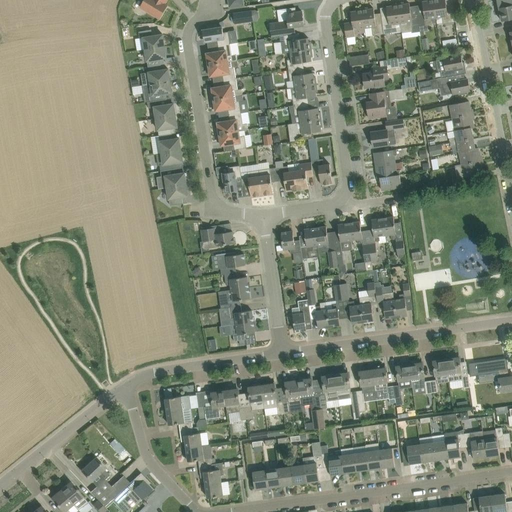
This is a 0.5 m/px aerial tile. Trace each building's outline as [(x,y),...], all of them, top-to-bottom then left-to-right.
[(144,0),(145,1),(141,7),(160,19),(168,5),(166,4),(167,0),(144,0)] [(437,19),(434,0),(428,0),(428,1),(423,2),(424,14),(418,15),(420,31),(420,32),(421,36),(424,35),(424,31),(428,31),(428,26),(432,25),(431,19),(437,19)] [(447,9),(445,0),(434,0),(437,19),(442,18),(443,24),(456,22),(454,8),(447,9)] [(387,7),(388,13),(389,24),(383,25),(384,34),(402,31),(398,3),(392,4),(393,6),(387,7)] [(420,31),(418,15),(412,16),(410,3),(404,4),(404,3),(398,3),(402,31),(402,33),(412,32),(412,33),(420,32),(420,31)] [(511,5),(500,8),(502,20),(502,21),(511,19),(511,5)] [(287,9),(288,20),(270,23),(272,37),(284,35),(296,34),(295,27),(304,25),(302,11),(296,12),(296,7),(287,9)] [(362,9),(365,28),(372,27),(373,35),(384,34),(383,25),(376,26),(374,9),(368,9),(368,8),(362,9)] [(365,28),(362,9),(357,9),(357,11),(351,12),(353,22),(345,23),(347,37),(355,36),(355,34),(366,33),(365,28)] [(234,12),(235,24),(253,21),(252,10),(234,12)] [(218,40),(218,46),(230,44),(229,32),(223,32),(223,27),(217,28),(217,26),(208,27),(209,29),(203,30),(205,42),(218,40)] [(145,49),(165,46),(163,34),(153,36),(152,29),(139,32),(140,38),(144,38),(145,49)] [(296,34),(284,35),(285,42),(281,42),(283,53),(290,52),(312,49),(311,42),(309,42),(308,38),(297,39),(296,34)] [(256,40),(249,41),(250,50),(257,49),(256,40)] [(207,65),(238,60),(237,55),(232,56),(230,44),(218,46),(219,51),(207,53),(208,58),(206,59),(207,65)] [(167,58),(165,46),(145,49),(148,66),(161,64),(160,59),(167,58)] [(312,49),(290,52),(291,59),(288,60),(289,70),(299,69),(299,63),(312,61),(311,57),(313,57),(312,49)] [(405,56),(404,49),(396,51),(397,58),(405,56)] [(376,53),(378,60),(385,58),(383,51),(376,53)] [(349,57),(350,65),(369,63),(368,54),(349,57)] [(408,69),(413,68),(411,56),(398,59),(400,66),(407,65),(408,69)] [(464,74),(467,73),(465,62),(463,62),(461,56),(436,60),(439,72),(441,72),(442,78),(464,74)] [(211,77),(213,76),(223,75),(224,80),(236,78),(234,67),(239,66),(238,60),(207,65),(208,72),(210,71),(211,77)] [(143,85),(151,84),(170,81),(168,69),(162,70),(161,64),(148,66),(149,72),(141,73),(143,85)] [(374,72),(373,72),(363,74),(365,88),(373,87),(373,88),(386,86),(385,80),(389,80),(387,66),(374,68),(374,72)] [(299,69),(289,70),(290,81),(295,80),(295,87),(317,84),(316,77),(314,77),(313,73),(300,75),(299,69)] [(419,81),(427,79),(425,69),(416,70),(419,81)] [(464,74),(442,78),(437,79),(438,86),(442,85),(444,92),(445,94),(447,94),(453,93),(453,95),(460,94),(460,95),(468,93),(467,91),(470,91),(468,82),(466,83),(464,74)] [(262,76),(254,77),(256,85),(263,84),(262,76)] [(214,99),(234,96),(243,95),(242,89),(238,90),(236,78),(224,80),(225,86),(212,88),(212,89),(210,90),(212,98),(214,97),(214,99)] [(420,92),(431,90),(429,80),(418,82),(420,92)] [(151,84),(153,94),(149,94),(147,99),(147,102),(148,102),(167,99),(166,93),(172,92),(170,81),(151,84)] [(317,84),(295,87),(287,89),(289,100),(293,99),(294,105),(306,104),(305,98),(317,96),(316,92),(318,92),(317,84)] [(390,100),(404,98),(404,93),(403,89),(389,91),(390,100)] [(386,91),(380,92),(370,93),(371,102),(367,102),(369,118),(387,116),(386,108),(388,108),(386,91)] [(267,93),(269,108),(276,107),(274,92),(267,93)] [(216,111),(218,111),(228,109),(229,115),(241,113),(239,101),(235,102),(234,96),(214,99),(214,102),(212,102),(214,110),(216,110),(216,111)] [(149,108),(155,107),(156,118),(176,115),(174,103),(167,104),(167,99),(148,102),(149,108)] [(266,99),(259,100),(261,109),(267,108),(266,99)] [(469,101),(449,105),(452,117),(471,113),(469,101)] [(306,104),(294,105),(295,116),(299,115),(300,122),(322,119),(321,112),(319,112),(318,108),(307,109),(306,104)] [(216,128),(217,134),(240,131),(248,129),(247,123),(243,124),(241,113),(229,115),(230,120),(218,122),(219,128),(216,128)] [(474,125),(471,113),(452,117),(454,129),(474,125)] [(176,115),(156,118),(159,136),(172,133),(171,128),(178,127),(176,115)] [(267,115),(258,117),(260,127),(268,125),(267,115)] [(322,119),(300,122),(292,123),(294,135),(290,135),(290,141),(311,138),(310,133),(322,131),(321,127),(323,127),(322,119)] [(386,130),(381,131),(371,132),(373,147),(390,145),(389,137),(395,137),(394,129),(405,127),(403,119),(385,121),(386,130)] [(474,128),(474,125),(454,129),(455,138),(449,139),(450,143),(474,138),(472,128),(474,128)] [(221,146),(223,145),(234,144),(235,149),(246,148),(245,135),(241,136),(240,131),(217,134),(218,141),(221,140),(221,146)] [(159,136),(162,153),(181,150),(180,138),(173,139),(172,133),(159,136)] [(263,135),(265,145),(273,144),(272,134),(263,135)] [(308,139),(310,149),(318,147),(316,138),(308,139)] [(474,138),(450,143),(451,147),(457,146),(459,154),(479,150),(478,148),(476,148),(474,138)] [(441,144),(429,147),(431,157),(443,154),(441,144)] [(396,149),(384,151),(374,153),(376,165),(396,162),(395,155),(397,155),(396,149)] [(181,150),(162,153),(164,165),(183,161),(181,150)] [(421,159),(428,158),(427,150),(419,151),(421,159)] [(481,162),(479,150),(459,154),(461,165),(455,166),(456,167),(481,162)] [(333,183),(331,173),(330,164),(323,165),(322,159),(311,160),(312,162),(313,174),(314,174),(320,173),(321,184),(325,184),(325,185),(330,184),(330,183),(333,183)] [(276,162),(276,167),(278,181),(285,180),(287,191),(293,190),(293,191),(298,190),(295,171),(289,172),(288,166),(284,166),(283,161),(276,162)] [(301,170),(295,171),(298,190),(302,190),(302,189),(309,188),(307,177),(314,176),(314,174),(313,174),(312,162),(300,164),(301,170)] [(396,162),(376,165),(378,178),(380,178),(400,175),(399,170),(397,170),(396,162)] [(484,174),(481,162),(456,167),(458,179),(484,174)] [(226,193),(237,191),(238,191),(236,178),(242,178),(241,173),(240,167),(240,165),(228,168),(229,172),(223,173),(224,178),(224,179),(222,179),(223,187),(225,187),(226,193)] [(270,168),(270,169),(259,170),(262,195),(265,194),(265,195),(270,194),(273,193),(272,182),(278,181),(276,167),(270,168)] [(185,173),(178,174),(177,168),(161,171),(162,177),(166,176),(168,187),(167,187),(187,184),(185,173)] [(262,195),(259,170),(241,173),(242,178),(243,186),(250,185),(251,196),(254,196),(255,197),(260,196),(260,195),(262,195)] [(421,184),(429,180),(426,173),(418,178),(421,184)] [(400,175),(380,178),(382,190),(404,187),(404,182),(401,182),(400,175)] [(187,184),(167,187),(170,206),(183,204),(182,197),(189,196),(187,184)] [(397,238),(394,217),(383,218),(385,236),(391,235),(391,239),(397,238)] [(372,220),(375,241),(379,241),(379,243),(386,242),(385,236),(383,218),(372,220)] [(363,243),(362,231),(360,221),(349,223),(352,240),(357,240),(358,244),(363,243)] [(338,224),(339,231),(341,242),(337,242),(338,250),(342,250),(352,248),(351,241),(352,240),(349,223),(338,224)] [(330,247),(328,233),(327,226),(316,228),(318,245),(323,245),(324,248),(330,247)] [(202,230),(203,241),(208,241),(209,248),(218,246),(218,245),(225,244),(234,243),(233,231),(223,233),(222,227),(202,230)] [(305,229),(305,235),(307,246),(301,247),(302,252),(303,259),(309,258),(308,251),(313,250),(313,252),(319,251),(318,245),(316,228),(305,229)] [(291,253),(295,253),(302,252),(301,247),(300,240),(294,241),(293,231),(282,233),(284,250),(290,249),(291,253)] [(406,257),(404,241),(396,242),(398,255),(399,258),(406,257)] [(378,260),(376,243),(369,244),(372,261),(378,260)] [(369,244),(363,245),(366,271),(368,270),(373,270),(372,261),(369,244)] [(331,267),(338,266),(338,265),(337,255),(336,251),(328,252),(331,267)] [(222,274),(225,274),(237,272),(236,266),(246,265),(244,254),(236,255),(235,252),(219,254),(222,274)] [(346,271),(345,263),(338,265),(338,266),(339,272),(345,271),(346,271)] [(196,277),(201,274),(197,267),(192,271),(196,277)] [(230,284),(231,290),(249,287),(247,277),(238,278),(237,272),(225,274),(227,285),(230,284)] [(309,299),(309,305),(317,304),(314,289),(313,289),(312,279),(306,279),(308,299),(309,299)] [(295,289),(306,288),(305,281),(295,282),(295,289)] [(377,295),(376,288),(375,282),(367,283),(369,296),(360,297),(361,304),(363,322),(374,320),(371,296),(377,295)] [(341,284),(343,300),(350,299),(347,283),(341,284)] [(394,299),(397,317),(408,315),(405,298),(405,297),(411,296),(409,283),(403,283),(405,294),(400,294),(400,298),(394,299)] [(334,285),(336,301),(343,300),(341,284),(334,285)] [(250,298),(249,287),(231,290),(219,292),(221,309),(229,307),(242,306),(241,300),(250,298)] [(394,299),(393,292),(383,293),(382,287),(381,287),(376,288),(377,295),(378,309),(384,308),(386,319),(397,317),(394,299)] [(292,308),(293,314),(296,332),(307,330),(305,320),(312,319),(309,305),(309,299),(308,299),(298,301),(299,307),(292,308)] [(363,322),(361,304),(355,305),(354,301),(349,302),(352,323),(363,322)] [(341,325),(338,303),(332,304),(333,308),(327,309),(330,327),(341,325)] [(235,318),(236,324),(254,321),(252,310),(242,312),(242,306),(229,307),(231,318),(233,318),(234,318),(235,318)] [(330,327),(327,309),(321,309),(320,306),(316,306),(319,328),(330,327)] [(237,329),(233,330),(234,341),(240,340),(245,340),(246,339),(246,334),(255,332),(254,321),(236,324),(237,329)] [(216,339),(208,340),(210,351),(217,350),(216,339)] [(449,374),(450,382),(463,380),(464,389),(470,388),(469,375),(462,376),(459,357),(447,358),(449,374)] [(438,383),(443,383),(442,375),(449,374),(447,358),(433,360),(436,380),(431,381),(432,393),(439,393),(438,383)] [(423,362),(409,364),(412,380),(412,386),(425,384),(426,394),(429,397),(430,406),(434,405),(432,393),(431,381),(425,382),(423,362)] [(498,378),(500,392),(511,390),(511,376),(509,377),(507,363),(498,364),(499,378),(498,378)] [(397,366),(399,382),(412,380),(409,364),(397,366)] [(372,369),(376,391),(383,390),(384,393),(388,392),(390,403),(396,402),(394,386),(388,387),(386,367),(372,369)] [(366,410),(363,392),(376,391),(372,369),(360,371),(362,391),(357,391),(360,411),(366,410)] [(360,411),(357,391),(351,392),(349,372),(336,374),(339,400),(351,398),(353,412),(360,411)] [(320,397),(324,428),(331,427),(330,422),(325,423),(323,408),(328,408),(327,401),(339,400),(336,374),(323,376),(325,396),(320,397)] [(324,428),(320,397),(315,397),(312,378),(306,378),(306,376),(299,377),(299,379),(298,380),(302,403),(302,405),(314,404),(314,410),(312,410),(313,423),(305,424),(306,430),(324,428)] [(291,413),(290,405),(302,403),(298,380),(286,381),(288,401),(283,402),(284,414),(291,413)] [(275,383),(261,385),(264,401),(265,408),(277,407),(278,414),(278,415),(284,414),(283,402),(278,403),(275,383)] [(258,409),(257,401),(264,401),(261,385),(249,387),(251,406),(246,407),(247,419),(254,418),(253,410),(258,409)] [(400,385),(394,386),(396,402),(402,401),(400,385)] [(164,388),(155,389),(156,407),(165,407),(164,388)] [(241,408),(239,394),(238,388),(225,390),(227,405),(228,413),(229,413),(240,411),(242,420),(247,419),(246,407),(241,408)] [(221,417),(220,406),(227,405),(225,390),(212,392),(214,405),(205,406),(207,418),(221,417)] [(166,398),(167,411),(183,409),(190,408),(192,408),(190,395),(166,398)] [(192,421),(185,422),(183,409),(167,411),(169,425),(180,423),(180,429),(192,427),(193,427),(192,421)] [(160,424),(167,423),(166,415),(159,416),(160,424)] [(207,418),(200,419),(199,419),(197,423),(197,427),(198,427),(208,426),(208,425),(207,418)] [(376,424),(363,426),(365,435),(371,435),(371,430),(377,429),(376,424)] [(363,426),(354,427),(355,432),(364,431),(364,436),(365,435),(363,426)] [(187,448),(203,446),(201,433),(193,434),(192,427),(180,429),(182,441),(186,441),(187,448)] [(499,448),(505,448),(503,434),(502,428),(496,429),(496,430),(483,431),(484,439),(487,457),(500,455),(499,448)] [(466,447),(464,434),(464,429),(458,431),(445,433),(448,458),(461,456),(460,448),(466,447)] [(436,460),(448,458),(445,433),(444,433),(445,435),(433,436),(433,442),(436,460)] [(474,459),(487,457),(484,439),(478,440),(478,438),(473,434),(471,434),(471,433),(464,434),(466,447),(472,446),(474,459)] [(508,433),(503,434),(505,448),(511,447),(510,433),(508,433)] [(125,448),(118,441),(113,447),(119,454),(125,448)] [(433,442),(420,444),(423,462),(436,460),(433,442)] [(200,466),(212,464),(211,458),(213,458),(211,444),(209,445),(203,446),(187,448),(189,461),(199,460),(200,466)] [(420,444),(407,446),(410,464),(423,462),(420,444)] [(324,469),(322,453),(321,447),(314,448),(316,456),(303,458),(304,464),(307,482),(319,480),(318,470),(324,469)] [(395,466),(393,448),(380,450),(382,468),(395,466)] [(369,469),(382,468),(380,450),(367,452),(369,469)] [(328,452),(322,453),(324,469),(330,468),(331,475),(344,473),(342,455),(329,457),(328,452)] [(357,471),(369,469),(367,452),(354,453),(357,471)] [(357,471),(354,453),(342,455),(344,473),(357,471)] [(82,471),(89,478),(97,487),(110,475),(104,469),(105,468),(95,458),(82,471)] [(222,482),(221,475),(225,475),(223,462),(216,463),(217,464),(212,464),(200,466),(201,478),(205,477),(206,485),(222,482)] [(294,484),(307,482),(304,464),(291,466),(294,484)] [(246,479),(244,469),(244,466),(237,467),(239,480),(246,479)] [(281,486),(294,484),(291,466),(279,468),(281,486)] [(269,488),(281,486),(279,468),(266,470),(269,488)] [(256,490),(269,488),(266,470),(253,472),(256,490)] [(131,480),(124,473),(107,490),(114,497),(131,480)] [(145,478),(139,484),(134,479),(118,494),(125,502),(133,494),(139,501),(153,488),(145,478)] [(77,510),(88,502),(71,481),(61,489),(73,504),(73,505),(77,510)] [(224,495),(222,482),(206,485),(208,498),(224,495)] [(51,497),(57,505),(58,507),(57,508),(59,510),(61,509),(62,511),(70,511),(68,509),(73,505),(73,504),(61,489),(51,497)] [(511,511),(511,501),(507,502),(505,493),(492,495),(494,511),(506,511),(508,511),(507,511),(511,511)] [(475,510),(475,511),(494,511),(492,495),(479,497),(481,509),(475,510)] [(110,511),(98,499),(97,500),(93,504),(100,511),(110,511)] [(475,511),(475,510),(469,511),(468,503),(455,505),(455,511),(475,511)]
